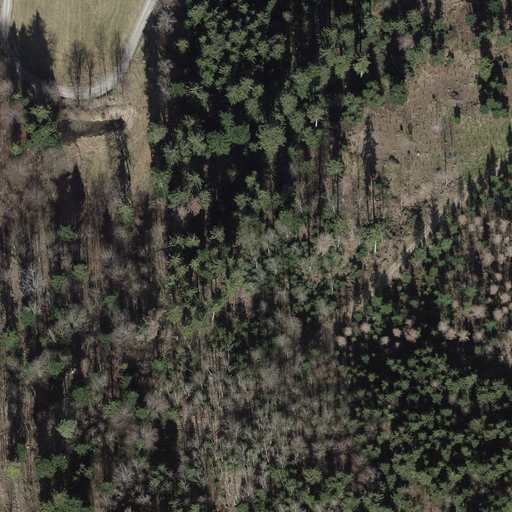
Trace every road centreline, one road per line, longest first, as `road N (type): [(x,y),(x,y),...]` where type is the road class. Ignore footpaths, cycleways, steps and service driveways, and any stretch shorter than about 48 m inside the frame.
road 1 (track): [(7,0),(10,58),(29,79),(73,95),(106,87),(150,0)]
road 2 (track): [(511,166),(446,206),(324,334)]
